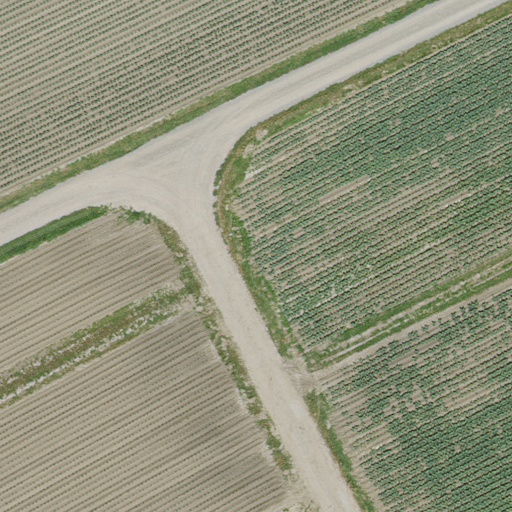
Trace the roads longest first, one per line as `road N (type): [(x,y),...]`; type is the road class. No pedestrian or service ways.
road 1 (track): [(491,0),(0,238)]
road 2 (track): [(349,511),(166,158)]
